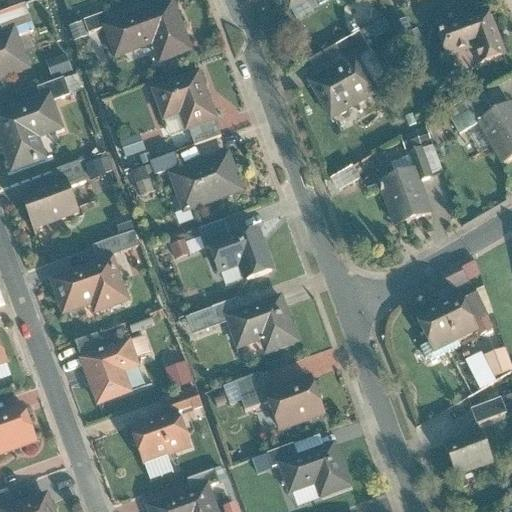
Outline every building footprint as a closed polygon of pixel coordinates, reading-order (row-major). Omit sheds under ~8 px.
[(283,0),(291,14),(317,0),(283,0)] [(178,3),(107,31),(121,65),(157,51),(164,69),(198,56),(178,3)] [(511,63),(497,20),(442,40),(451,64),(484,52),(491,71),(511,63)] [(0,86),(35,76),(20,31),(0,37),(0,86)] [(52,78),(71,73),(66,56),(47,61),(52,78)] [(358,57),(312,86),(336,126),(382,97),(358,57)] [(207,77),(158,93),(169,130),(219,114),(207,77)] [(55,98),(0,118),(0,130),(17,177),(53,163),(46,143),(69,135),(55,98)] [(511,111),(484,129),(508,170),(511,167),(511,111)] [(140,136),(119,143),(125,161),(146,154),(140,136)] [(135,186),(181,169),(176,155),(130,173),(135,186)] [(90,164),(95,178),(113,172),(108,158),(90,164)] [(235,159),(178,181),(192,220),(250,198),(235,159)] [(335,194),(361,185),(355,168),(329,177),(335,194)] [(418,178),(376,193),(392,236),(434,222),(418,178)] [(73,184),(24,199),(35,235),(84,220),(73,184)] [(133,222),(114,225),(116,236),(135,232),(133,222)] [(264,235),(217,251),(226,279),(247,272),(253,287),(278,278),(264,235)] [(173,260),(190,256),(187,241),(170,245),(173,260)] [(119,264),(58,284),(69,317),(101,307),(105,319),(134,309),(128,290),(119,264)] [(421,322),(439,358),(493,331),(475,295),(421,322)] [(287,302),(229,322),(240,355),(266,346),(271,361),(304,350),(287,302)] [(0,373),(17,366),(1,327),(0,327),(0,373)] [(136,344),(86,360),(101,409),(137,397),(132,381),(146,377),(136,344)] [(492,378),(511,373),(511,369),(508,350),(487,354),(492,378)] [(470,360),(473,378),(489,375),(487,357),(470,360)] [(176,390),(195,384),(188,362),(168,369),(176,390)] [(319,380),(270,398),(285,437),(333,419),(319,380)] [(476,416),(482,430),(511,419),(505,405),(476,416)] [(0,414),(0,463),(41,451),(28,407),(0,414)] [(185,415),(136,431),(148,468),(198,452),(185,415)] [(451,450),(463,481),(501,467),(489,436),(451,450)] [(300,445),(273,455),(279,469),(283,467),(305,459),(300,445)] [(305,459),(283,467),(295,499),(321,490),(326,503),(359,491),(342,445),(305,459)] [(222,511),(215,490),(153,511),(222,511)] [(59,511),(54,498),(14,511),(59,511)]
